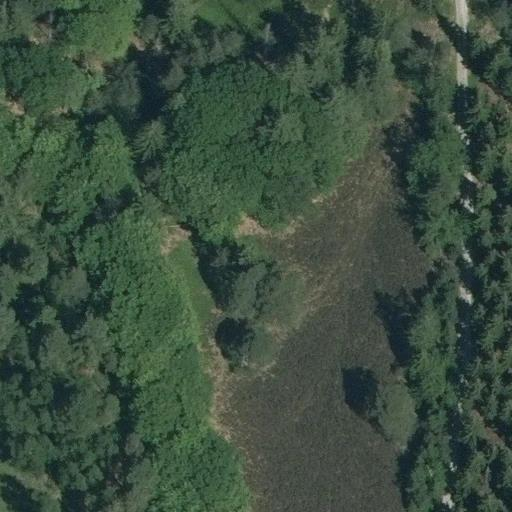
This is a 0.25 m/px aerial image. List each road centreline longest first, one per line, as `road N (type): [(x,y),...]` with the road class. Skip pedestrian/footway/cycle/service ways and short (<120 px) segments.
road 1 (track): [(452,0),(461,123),(423,511)]
road 2 (track): [(0,120),(104,212),(191,511)]
